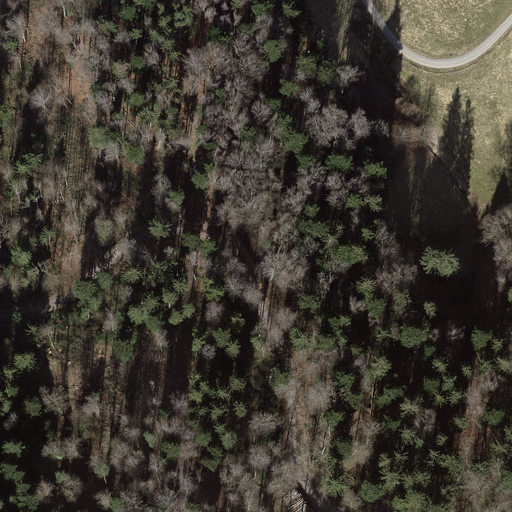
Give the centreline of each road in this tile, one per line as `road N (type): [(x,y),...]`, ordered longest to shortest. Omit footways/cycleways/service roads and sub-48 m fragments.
road 1 (track): [(0,318),(82,288),(137,233),(198,227),(236,258),(289,370),(294,454),(311,495),(341,511)]
road 2 (track): [(365,0),(399,49),(425,63),(476,55),(511,24)]
